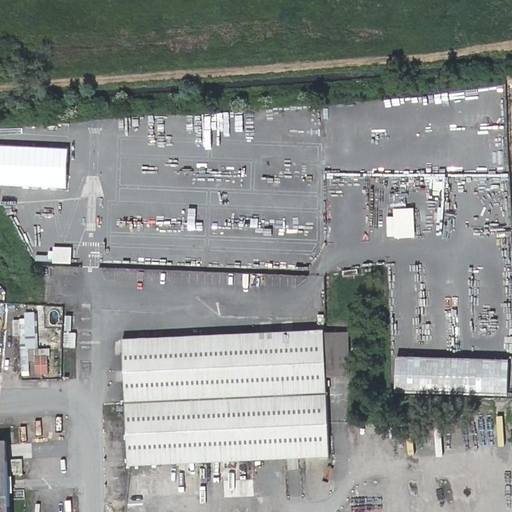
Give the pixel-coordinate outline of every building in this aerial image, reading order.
[(502,83),(447,90),(449,104),(475,101),(477,118),(506,114),(502,83)] [(73,262),(73,246),(54,246),(54,262),(73,262)] [(328,328),(127,336),(133,463),(334,455),(328,328)] [(65,331),(65,345),(76,346),(77,332),(65,331)] [(511,358),(398,355),(397,391),(511,395),(511,358)]
